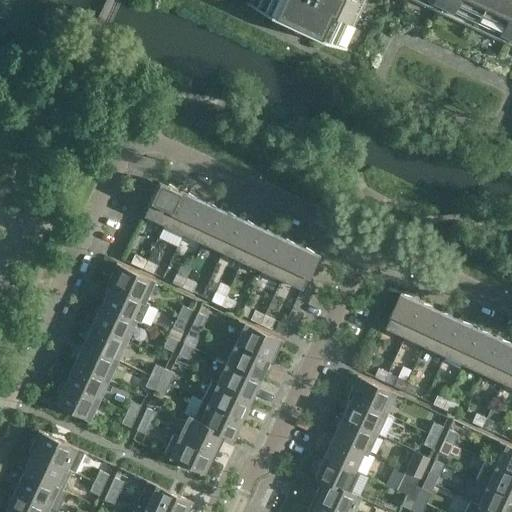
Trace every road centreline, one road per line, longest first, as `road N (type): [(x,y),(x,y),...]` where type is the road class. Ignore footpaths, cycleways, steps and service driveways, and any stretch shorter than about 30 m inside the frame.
road 1 (residential): [(0,420),(123,151),(143,134)]
road 2 (residential): [(236,511),(362,235)]
road 3 (residential): [(362,235),(143,134)]
road 4 (residential): [(511,308),(362,235)]
